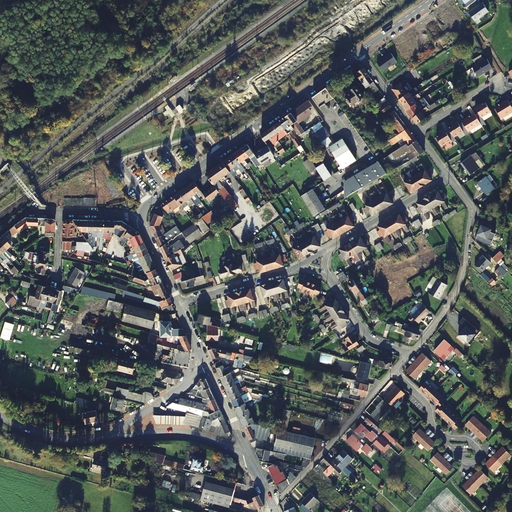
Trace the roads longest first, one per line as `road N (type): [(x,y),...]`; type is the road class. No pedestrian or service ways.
road 1 (tertiary): [(141,217),(148,202),(359,52)]
road 2 (unclassified): [(393,372),(272,506)]
road 3 (unclassified): [(470,213),(456,290),(408,354)]
road 4 (residential): [(359,52),(449,176)]
road 5 (tertiary): [(109,436),(198,436),(246,456)]
road 6 (residential): [(329,248),(449,176)]
road 7 (residential): [(177,303),(296,265)]
road 8 (residential): [(324,271),(376,343),(408,354)]
road 9 (tertiary): [(203,360),(186,382),(109,436)]
